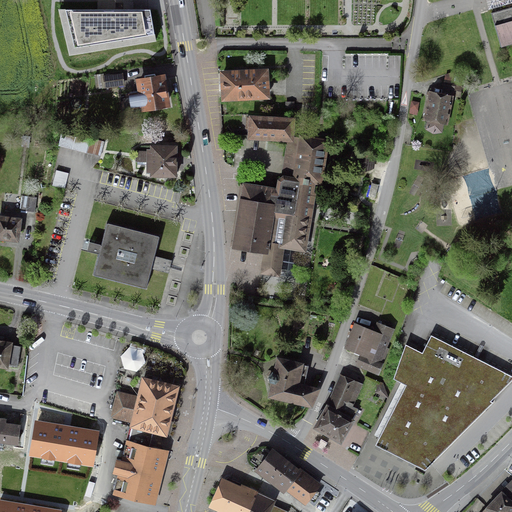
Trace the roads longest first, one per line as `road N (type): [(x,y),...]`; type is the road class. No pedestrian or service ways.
road 1 (residential): [(289,444),(321,392),(368,256),(414,44)]
road 2 (secondary): [(177,0),(214,246),(214,297),(198,337)]
road 3 (secondary): [(0,292),(198,337)]
road 4 (residential): [(216,45),(387,44)]
road 5 (tertiary): [(289,444),(393,511)]
road 6 (unknown): [(40,312),(25,402),(0,408)]
